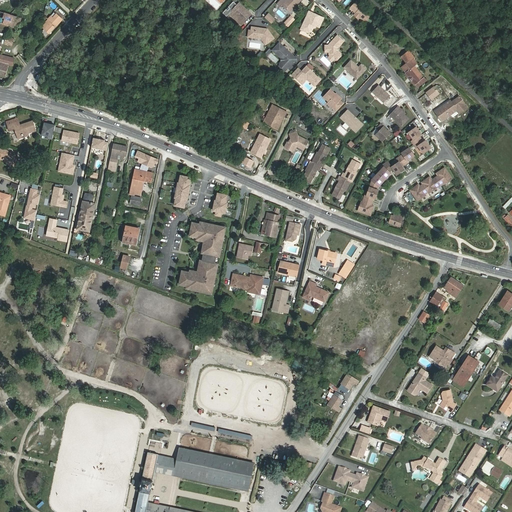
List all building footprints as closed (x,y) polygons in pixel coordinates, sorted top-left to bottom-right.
[(285,0),(280,0),(277,4),(281,7),(283,4),(289,11),(295,5),(296,6),(301,0),(286,0),(286,1),(285,0)] [(356,1),(350,8),(356,13),(354,14),(356,16),(358,18),(360,16),(365,21),(371,15),(356,1)] [(238,4),(231,12),(239,21),(244,16),(247,19),(250,15),(238,4)] [(0,22),(10,26),(13,16),(0,11),(0,22)] [(309,11),(301,29),(308,32),(311,31),(313,27),(312,26),(313,24),(314,25),(319,27),(323,18),(309,11)] [(62,19),(57,14),(50,22),(48,20),(42,27),(49,34),(56,26),(62,19)] [(13,16),(10,26),(18,28),(21,18),(13,16)] [(267,29),(252,27),(251,31),(249,30),(248,37),(261,39),(266,45),(274,38),(267,29)] [(329,45),(325,45),(325,52),(329,52),(329,55),(330,56),(334,59),(335,60),(337,60),(341,56),(341,53),(338,51),(337,51),(337,48),(338,48),(344,41),(337,35),(329,45)] [(14,39),(6,36),(5,40),(4,44),(12,46),(14,39)] [(279,43),(273,51),(281,58),(283,58),(284,62),(282,64),(287,69),(294,61),(294,57),(279,43)] [(0,74),(6,76),(9,64),(13,65),(14,59),(0,54),(0,74)] [(351,60),(344,68),(353,76),(358,76),(360,74),(361,75),(367,69),(362,64),(359,67),(351,60)] [(402,67),(418,87),(426,80),(410,61),(402,67)] [(298,68),(292,75),(302,84),(307,79),(315,86),(321,79),(307,66),(302,71),(298,68)] [(379,85),(372,92),(384,103),(390,96),(379,85)] [(433,87),(426,93),(431,100),(438,94),(433,87)] [(330,89),(323,97),(328,102),(327,103),(336,111),(343,103),(340,100),(341,99),(335,94),(330,89)] [(459,97),(451,103),(450,101),(435,112),(441,121),(457,110),(459,113),(467,108),(459,97)] [(273,104),(263,123),(278,130),(287,112),(273,104)] [(398,106),(390,115),(402,127),(409,119),(405,115),(400,110),(401,109),(398,106)] [(347,110),(340,117),(356,132),(363,125),(347,110)] [(15,129),(18,137),(36,130),(32,120),(20,125),(19,121),(8,125),(9,130),(15,129)] [(244,120),(240,126),(246,129),(249,123),(244,120)] [(52,140),(55,125),(42,122),(39,137),(52,140)] [(390,133),(381,124),(376,129),(379,131),(375,135),(382,142),(390,133)] [(422,134),(416,127),(408,133),(414,140),(411,141),(416,148),(418,146),(423,153),(431,148),(426,140),(424,142),(419,136),(422,134)] [(297,133),(290,135),(291,138),(290,141),(287,142),(285,146),(286,148),(292,151),(294,150),(296,146),(304,149),(308,141),(298,136),(297,133)] [(270,139),(260,134),(251,152),(261,157),(270,139)] [(103,150),(104,142),(105,140),(92,138),(90,148),(103,150)] [(118,155),(124,156),(126,156),(128,147),(114,144),(112,157),(109,167),(116,168),(118,155)] [(307,171),(303,179),(310,183),(313,178),(312,175),(313,174),(316,173),(318,169),(319,170),(321,166),(323,167),(325,163),(323,162),(325,159),(324,156),(325,154),(328,153),(330,148),(323,144),(318,152),(317,152),(312,162),(311,161),(306,170),(307,171)] [(10,152),(7,150),(0,148),(0,156),(3,157),(3,160),(11,167),(14,171),(21,163),(13,156),(14,156),(10,152)] [(415,156),(409,148),(402,153),(404,155),(397,160),(399,163),(392,168),(388,162),(383,165),(384,167),(371,180),(366,195),(365,194),(362,201),(361,201),(358,210),(369,214),(371,209),(372,209),(373,205),(371,204),(374,197),(375,198),(378,189),(376,188),(377,185),(378,186),(391,173),(390,172),(393,169),(398,176),(405,171),(403,167),(409,163),(408,161),(415,156)] [(253,161),(246,157),(243,163),(251,167),(253,161)] [(360,163),(352,159),(350,165),(350,167),(350,169),(347,170),(345,174),(343,173),(341,176),(340,176),(338,179),(340,180),(338,184),(339,186),(338,188),(335,189),(332,195),(340,199),(344,190),(345,191),(350,181),(352,182),(357,172),(356,172),(360,163)] [(409,190),(417,200),(425,195),(425,194),(428,192),(428,193),(443,183),(443,184),(451,178),(444,167),(440,170),(441,170),(436,173),(437,175),(431,179),(430,177),(425,180),(425,179),(421,182),(422,184),(419,186),(418,185),(414,188),(413,187),(409,190)] [(142,190),(144,181),(145,178),(152,180),(153,173),(136,170),(130,194),(134,195),(135,193),(141,194),(142,190)] [(176,197),(174,205),(184,207),(186,199),(187,200),(190,185),(189,185),(190,177),(181,175),(179,183),(178,182),(175,197),(176,197)] [(36,205),(39,188),(27,187),(24,204),(36,205)] [(10,196),(0,192),(0,214),(5,216),(10,196)] [(83,201),(78,229),(90,231),(96,201),(93,200),(94,194),(85,192),(83,201)] [(216,200),(215,200),(213,210),(216,211),(215,215),(221,216),(222,212),(225,213),(227,203),(226,202),(228,195),(218,193),(216,200)] [(140,205),(141,198),(132,196),(130,203),(140,205)] [(511,198),(511,197),(502,206),(505,209),(511,201),(511,198)] [(391,215),(389,222),(399,226),(403,215),(394,212),(393,215),(391,215)] [(265,234),(276,237),(279,223),(280,216),(270,213),(268,221),(265,234)] [(217,256),(220,257),(226,227),(201,222),(200,224),(193,223),(190,236),(197,238),(197,240),(205,241),(205,240),(207,240),(206,244),(204,244),(202,253),(204,253),(203,257),(217,260),(217,256)] [(301,225),(290,222),(286,240),(292,241),(296,239),(297,234),(297,232),(299,233),(301,225)] [(140,229),(127,226),(124,242),(136,244),(140,229)] [(257,242),(255,252),(261,253),(263,244),(257,242)] [(240,244),(237,258),(247,260),(248,255),(249,254),(253,252),(254,247),(240,244)] [(334,267),(335,262),(332,262),(334,253),(328,251),(320,250),(318,259),(324,260),(323,264),(334,267)] [(99,265),(101,258),(91,255),(89,262),(99,265)] [(130,257),(124,255),(122,267),(128,268),(130,257)] [(212,293),(218,264),(216,263),(217,260),(203,257),(202,260),(200,260),(199,269),(201,269),(200,274),(199,273),(199,272),(191,270),(190,273),(183,271),(180,284),(188,286),(187,288),(212,293)] [(293,264),(281,261),(278,272),(297,277),(299,267),(293,266),(293,264)] [(346,264),(341,271),(348,275),(352,268),(346,264)] [(234,275),(231,285),(248,289),(250,278),(234,275)] [(260,294),(264,278),(251,275),(250,278),(248,289),(248,291),(260,294)] [(444,288),(450,292),(450,294),(456,298),(464,285),(452,277),(444,288)] [(303,297),(310,300),(312,296),(325,302),(329,293),(316,287),(317,284),(310,281),(303,297)] [(275,306),(277,309),(277,311),(288,314),(290,306),(286,305),(289,292),(277,289),(273,305),(275,306)] [(509,310),(511,305),(511,293),(508,291),(499,304),(509,310)] [(431,301),(439,307),(444,301),(445,298),(437,292),(431,301)] [(255,295),(252,311),(262,313),(264,297),(255,295)] [(444,301),(439,307),(444,310),(448,304),(444,301)] [(426,323),(430,316),(424,312),(419,319),(426,323)] [(501,325),(491,318),(487,325),(498,331),(501,325)] [(448,354),(444,351),(436,346),(430,356),(437,361),(437,363),(440,365),(442,364),(446,367),(448,363),(449,364),(452,359),(451,359),(455,353),(450,350),(448,354)] [(479,362),(469,356),(453,380),(464,386),(479,362)] [(495,378),(492,377),(487,385),(498,392),(508,376),(500,370),(495,378)] [(412,384),(408,390),(414,394),(416,394),(420,388),(427,392),(432,385),(424,380),(426,378),(418,373),(415,379),(417,380),(415,383),(412,384)] [(348,374),(342,384),(349,389),(351,386),(352,386),(354,383),(356,385),(359,381),(348,374)] [(451,390),(443,391),(442,394),(442,397),(444,397),(444,400),(443,401),(440,406),(448,411),(448,410),(451,412),(456,405),(453,402),(451,390)] [(511,391),(500,410),(510,416),(511,412),(511,391)] [(335,395),(328,405),(339,412),(341,408),(338,406),(340,402),(341,403),(343,400),(335,395)] [(390,411),(374,405),(368,421),(378,424),(380,418),(387,420),(390,411)] [(427,430),(426,427),(422,424),(416,433),(423,437),(422,438),(430,444),(436,433),(431,430),(428,431),(427,430)] [(362,460),(369,439),(359,435),(352,456),(362,460)] [(391,453),(393,447),(385,444),(383,450),(391,453)] [(470,459),(463,469),(471,475),(486,451),(476,445),(468,458),(470,459)] [(511,450),(505,446),(499,455),(503,458),(502,460),(511,466),(511,450)] [(181,511),(148,505),(155,469),(248,488),(252,471),(254,464),(180,448),(177,459),(163,456),(162,460),(157,459),(158,454),(148,452),(135,511),(181,511)] [(436,464),(424,457),(422,460),(415,462),(416,468),(423,466),(427,469),(428,468),(433,472),(433,473),(430,479),(438,484),(443,476),(441,470),(447,462),(440,458),(436,464)] [(468,458),(460,471),(470,477),(471,475),(463,469),(470,459),(468,458)] [(503,471),(487,460),(480,470),(489,476),(490,474),(498,479),(503,471)] [(350,471),(339,468),(335,481),(345,485),(347,480),(354,483),(353,488),(363,491),(368,477),(357,474),(357,476),(349,474),(350,471)] [(479,484),(465,507),(472,511),(479,511),(483,507),(476,502),(480,496),(487,501),(493,493),(479,484)] [(468,489),(463,486),(459,492),(464,495),(468,489)] [(335,497),(326,493),(323,502),(324,502),(322,509),(323,511),(340,511),(342,508),(332,504),(335,497)] [(447,511),(451,504),(450,503),(443,500),(441,499),(435,510),(433,511),(447,511)] [(373,502),(368,510),(370,511),(391,511),(392,511),(388,509),(387,511),(373,502)]
